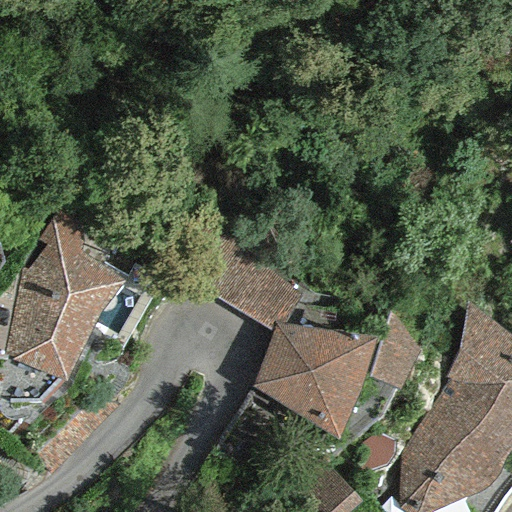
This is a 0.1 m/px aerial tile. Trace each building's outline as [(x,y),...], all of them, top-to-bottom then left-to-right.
[(70,225),(60,215),(42,238),(51,249),(19,282),(7,355),(65,379),(95,313),(117,286),(72,252),(77,242),(76,234),(70,225)] [(384,310),(377,357),(412,363),(419,315),(384,310)] [(506,343),(468,312),(463,350),(450,386),(403,454),(401,511),(428,511),(481,491),(493,472),(511,437),(511,357),(502,350),(506,343)] [(371,347),(279,331),(255,387),(335,439),(371,347)] [(345,511),(353,505),(314,460),(276,495),(290,510),(289,511),(345,511)]
